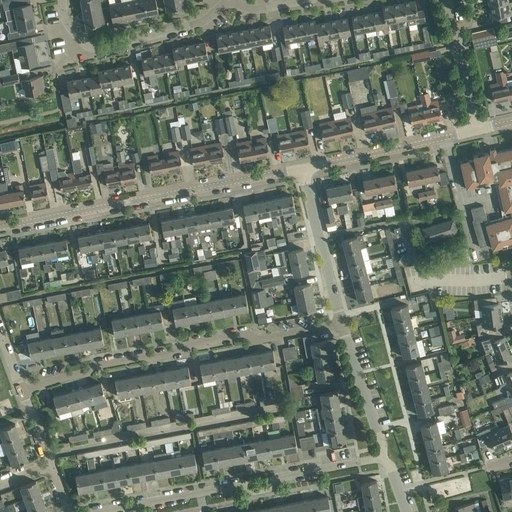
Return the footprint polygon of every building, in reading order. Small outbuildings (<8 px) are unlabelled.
[(33,15),(31,6),(28,4),(19,6),(18,0),(2,4),(4,11),(5,10),(7,21),(33,15)] [(132,0),(120,3),(124,22),(136,20),(132,0)] [(143,0),(133,0),(132,0),(136,20),(147,18),(143,0)] [(155,0),(143,0),(147,18),(159,16),(155,0)] [(183,1),(165,4),(166,11),(184,8),(183,1)] [(415,1),(404,3),(407,19),(408,25),(426,22),(423,11),(417,12),(415,1)] [(82,6),(83,13),(101,9),(100,3),(82,6)] [(124,22),(120,3),(109,5),(113,25),(124,22)] [(404,3),(393,5),(396,21),(407,19),(404,3)] [(507,3),(488,6),(490,19),(509,16),(508,10),(510,10),(509,3),(507,3)] [(382,7),(383,11),(385,24),(386,23),(391,22),(393,30),(397,29),(396,21),(393,5),(382,7)] [(83,13),(84,20),(103,16),(101,9),(83,13)] [(372,13),(375,29),(383,28),(384,34),(388,33),(386,23),(385,24),(383,11),(372,13)] [(365,31),(375,29),(372,13),(362,15),(365,31)] [(33,28),(35,24),(33,15),(7,21),(5,21),(6,23),(8,24),(10,31),(8,34),(9,39),(26,35),(24,30),(33,28)] [(354,33),(365,31),(362,15),(351,17),(354,33)] [(103,16),(84,20),(86,27),(104,23),(103,16)] [(347,18),(337,20),(340,36),(350,34),(347,18)] [(337,20),(326,22),(329,38),(340,36),(337,20)] [(315,21),(304,23),(307,39),(317,37),(318,37),(316,24),(315,21)] [(326,22),(316,24),(318,37),(317,37),(319,46),(323,46),(322,40),(329,38),(326,22)] [(304,23),(293,25),(296,41),(307,39),(304,23)] [(270,25),(259,27),(262,43),(273,41),(270,25)] [(296,41),(293,25),(282,27),(284,38),(280,39),(283,56),(289,55),(288,49),(291,48),(290,42),(296,41)] [(259,27),(248,30),(251,45),(262,43),(259,27)] [(427,27),(422,28),(425,43),(430,42),(427,27)] [(471,34),(473,43),(496,37),(494,28),(471,34)] [(248,30),(237,32),(240,48),(251,45),(248,30)] [(511,39),(511,30),(495,35),(497,42),(511,39)] [(237,32),(226,34),(230,50),(240,48),(237,32)] [(230,50),(226,34),(216,36),(219,52),(230,50)] [(37,64),(33,43),(23,45),(22,39),(10,42),(0,44),(0,52),(12,50),(14,58),(19,56),(21,68),(37,64)] [(205,42),(194,44),(197,60),(208,58),(205,42)] [(194,44),(183,46),(186,62),(197,60),(194,44)] [(186,62),(183,46),(172,49),(173,52),(176,68),(178,68),(177,64),(186,62)] [(271,49),(274,61),(281,59),(278,47),(271,49)] [(498,50),(489,52),(493,69),(502,66),(498,50)] [(370,59),(369,54),(369,51),(367,51),(367,53),(366,53),(366,54),(359,56),(360,61),(370,59)] [(430,59),(428,51),(411,55),(413,63),(430,59)] [(173,52),(161,55),(164,71),(176,68),(173,52)] [(161,55),(149,57),(154,85),(158,85),(155,73),(164,71),(161,55)] [(154,85),(149,57),(137,60),(140,76),(144,75),(148,74),(151,86),(154,85)] [(244,79),(241,66),(241,67),(240,63),(233,64),(234,68),(233,68),(236,81),(237,85),(247,83),(247,79),(244,79)] [(130,65),(119,67),(122,83),(133,81),(130,65)] [(119,67),(108,69),(111,85),(122,83),(119,67)] [(348,69),(350,80),(369,78),(368,67),(348,69)] [(97,72),(98,75),(101,92),(103,91),(102,87),(111,85),(108,69),(97,72)] [(504,70),(503,71),(510,99),(511,98),(511,80),(507,81),(504,70)] [(510,99),(503,71),(495,73),(497,84),(491,85),(495,102),(510,99)] [(0,87),(4,87),(4,85),(20,81),(18,73),(5,76),(0,77),(0,87)] [(397,96),(393,79),(392,79),(391,74),(386,75),(387,80),(386,80),(390,98),(397,96)] [(98,75),(88,78),(91,94),(101,92),(98,75)] [(43,92),(40,76),(21,80),(22,88),(24,88),(26,96),(43,92)] [(88,78),(77,80),(80,96),(91,94),(88,78)] [(80,96),(77,80),(66,82),(69,93),(60,94),(64,112),(72,110),(70,98),(80,96)] [(296,80),(292,88),(298,92),(302,84),(296,80)] [(158,102),(157,97),(153,98),(152,92),(143,93),(146,104),(158,102)] [(349,92),(342,94),(344,108),(352,106),(349,92)] [(428,94),(420,96),(426,122),(441,119),(437,101),(430,102),(428,94)] [(426,122),(420,96),(422,105),(421,105),(422,109),(418,110),(417,106),(408,108),(412,126),(426,122)] [(188,104),(189,112),(198,110),(197,102),(188,104)] [(181,140),(178,127),(180,126),(178,118),(176,106),(172,107),(174,121),(169,122),(173,142),(181,140)] [(168,115),(167,108),(158,109),(159,117),(168,115)] [(392,108),(376,111),(380,128),(396,125),(392,108)] [(225,116),(229,135),(236,134),(232,115),(231,110),(224,111),(225,116)] [(308,110),(300,112),(304,128),(312,126),(308,110)] [(346,110),(334,113),(336,118),(347,115),(346,110)] [(217,119),(215,120),(218,133),(224,132),(222,119),(224,118),(222,111),(216,112),(217,119)] [(380,128),(376,111),(361,115),(365,132),(380,128)] [(181,126),(184,140),(191,139),(188,124),(185,125),(183,117),(178,118),(180,126),(181,126)] [(277,131),(275,118),(267,119),(270,132),(277,131)] [(350,118),(334,121),(338,138),(354,134),(350,118)] [(108,121),(91,123),(92,132),(110,130),(108,121)] [(338,138),(334,121),(329,122),(319,124),(323,141),(338,138)] [(146,122),(136,124),(140,148),(151,147),(146,122)] [(295,151),(309,148),(306,130),(291,133),(292,138),(295,151)] [(295,151),(292,138),(287,139),(286,134),(277,136),(280,154),(295,151)] [(258,145),(252,146),(254,159),(269,156),(266,138),(257,140),(258,145)] [(254,159),(252,146),(251,141),(236,144),(240,162),(254,159)] [(2,145),(4,153),(14,150),(11,142),(2,145)] [(207,151),(206,151),(209,163),(224,160),(221,143),(206,146),(207,151)] [(92,145),(85,147),(89,165),(95,163),(92,145)] [(115,146),(118,162),(125,161),(123,150),(122,151),(121,145),(115,146)] [(45,149),(46,151),(50,170),(57,168),(53,147),(45,149)] [(209,163),(206,151),(201,152),(200,147),(190,149),(191,156),(193,166),(209,163)] [(511,148),(494,153),(494,154),(488,155),(488,153),(473,156),(474,159),(466,161),(466,164),(461,165),(466,188),(481,185),(480,180),(493,177),(492,171),(497,170),(499,183),(498,183),(504,212),(510,210),(511,216),(511,217),(486,225),(485,222),(487,221),(483,205),(470,209),(473,220),(472,220),(480,247),(491,244),(493,249),(501,246),(502,249),(511,246),(511,244),(511,243),(511,148)] [(41,156),(39,156),(42,171),(50,170),(46,151),(41,152),(41,156)] [(170,158),(164,159),(166,171),(182,168),(179,151),(169,153),(170,158)] [(166,171),(164,159),(159,160),(158,155),(147,157),(151,174),(166,171)] [(72,160),(74,173),(77,189),(93,186),(91,174),(83,176),(80,159),(72,160)] [(118,165),(119,171),(120,171),(122,184),(137,181),(133,163),(126,165),(126,164),(118,165)] [(437,165),(421,169),(424,182),(440,179),(437,165)] [(120,171),(119,171),(114,172),(113,168),(104,169),(107,187),(122,184),(120,171)] [(424,182),(421,169),(406,172),(408,185),(424,182)] [(74,173),(66,174),(64,171),(58,172),(61,192),(77,189),(74,173)] [(394,174),(378,178),(381,191),(396,188),(394,174)] [(381,191),(378,178),(362,181),(365,194),(381,191)] [(29,186),(30,192),(32,201),(48,198),(45,183),(29,186)] [(349,183),(338,186),(341,200),(353,197),(350,183),(349,183)] [(17,191),(8,193),(10,206),(25,203),(23,193),(22,184),(16,185),(17,191)] [(341,200),(338,186),(326,188),(325,188),(329,203),(329,202),(341,200)] [(434,190),(426,192),(427,199),(435,197),(434,190)] [(426,192),(418,193),(419,200),(427,199),(426,192)] [(0,207),(10,206),(8,193),(0,194),(0,207)] [(292,195),(280,198),(283,217),(291,215),(293,223),(297,222),(295,210),(292,195)] [(280,198),(267,200),(270,215),(282,212),(283,217),(280,198)] [(392,206),(391,198),(382,200),(384,208),(386,217),(395,215),(394,209),(393,206),(392,206)] [(268,228),(273,227),(271,219),(270,215),(267,200),(255,203),(258,217),(259,222),(266,221),(268,228)] [(384,208),(382,200),(375,202),(376,210),(384,208)] [(246,220),(258,217),(255,203),(243,205),(246,220)] [(232,208),(220,210),(223,225),(235,222),(232,207),(231,207),(232,208)] [(326,223),(331,221),(334,221),(330,207),(322,208),(325,223),(326,223)] [(220,210),(208,212),(211,227),(223,225),(220,210)] [(211,241),(214,240),(212,232),(211,227),(208,212),(196,214),(202,242),(203,249),(205,257),(211,256),(210,248),(208,249),(207,241),(205,241),(203,235),(210,234),(211,241)] [(202,242),(196,214),(185,217),(188,231),(187,232),(188,237),(190,245),(193,244),(192,237),(198,235),(200,243),(202,242)] [(339,227),(345,226),(342,214),(336,216),(339,227)] [(176,234),(187,232),(188,231),(185,217),(173,219),(176,234)] [(356,218),(358,227),(364,225),(363,217),(356,218)] [(164,236),(176,234),(173,219),(161,221),(164,236)] [(422,229),(426,242),(457,232),(453,219),(422,229)] [(148,223),(137,226),(140,240),(152,238),(149,223),(148,223)] [(137,226),(125,228),(128,243),(140,240),(137,226)] [(125,228),(113,230),(116,245),(128,243),(125,228)] [(113,230),(102,232),(104,247),(116,245),(113,230)] [(102,232),(90,235),(93,249),(104,247),(102,232)] [(93,249),(90,235),(78,237),(78,236),(77,236),(80,252),(93,249)] [(342,240),(345,253),(360,249),(358,242),(364,241),(362,235),(342,240)] [(276,240),(277,244),(277,247),(286,245),(284,238),(276,240)] [(56,256),(69,254),(66,239),(65,239),(54,242),(56,256)] [(56,256),(54,242),(42,244),(45,258),(45,259),(46,264),(43,265),(45,272),(47,272),(51,271),(49,264),(51,264),(50,258),(56,256)] [(33,261),(45,259),(45,258),(42,244),(30,246),(33,261)] [(21,263),(33,261),(30,246),(19,248),(18,248),(21,263)] [(276,267),(306,261),(303,249),(288,252),(287,250),(278,252),(280,266),(276,267)] [(345,253),(348,265),(363,261),(360,249),(345,253)] [(0,251),(0,273),(9,272),(7,263),(8,263),(5,250),(0,251)] [(256,271),(260,270),(256,251),(244,253),(248,273),(256,271)] [(109,252),(102,253),(104,261),(111,260),(109,252)] [(143,259),(145,268),(157,265),(156,258),(157,257),(155,257),(151,258),(143,259)] [(226,261),(227,268),(237,266),(235,259),(226,261)] [(227,268),(226,261),(217,263),(218,269),(227,268)] [(308,272),(306,261),(276,267),(276,268),(278,267),(279,274),(292,272),(293,275),(308,272)] [(348,265),(352,277),(366,273),(363,261),(348,265)] [(397,278),(402,276),(399,265),(394,266),(397,278)] [(93,269),(84,271),(85,279),(95,277),(93,269)] [(170,279),(179,277),(178,271),(159,274),(162,286),(170,280),(170,279)] [(258,278),(256,271),(248,273),(251,290),(285,282),(284,276),(261,280),(261,281),(255,282),(254,279),(258,278)] [(352,277),(355,289),(370,286),(366,273),(352,277)] [(142,284),(141,278),(132,280),(133,286),(142,284)] [(294,287),(297,300),(313,297),(310,283),(294,287)] [(370,286),(355,289),(358,302),(373,298),(370,286)] [(5,292),(7,300),(21,297),(19,289),(5,292)] [(252,291),(251,292),(254,308),(267,305),(264,289),(252,291)] [(55,295),(57,301),(66,299),(65,293),(55,295)] [(245,294),(233,296),(236,313),(248,310),(245,294)] [(427,300),(426,294),(416,297),(417,302),(427,300)] [(233,296),(221,299),(224,315),(236,313),(233,296)] [(183,299),(187,322),(200,320),(196,303),(197,303),(195,297),(183,299)] [(313,297),(297,300),(299,313),(316,310),(313,297)] [(32,299),(33,306),(42,304),(41,298),(32,299)] [(33,306),(32,299),(22,301),(23,308),(33,306)] [(187,322),(183,299),(165,303),(166,309),(172,308),(175,324),(187,322)] [(221,299),(209,301),(212,317),(224,315),(221,299)] [(482,311),(482,316),(501,314),(499,303),(485,305),(485,303),(487,302),(487,300),(473,301),(474,309),(482,311)] [(209,301),(197,303),(196,303),(200,320),(212,317),(209,301)] [(391,308),(394,321),(409,317),(406,304),(391,308)] [(452,305),(442,306),(443,313),(453,311),(452,305)] [(160,310),(148,312),(151,329),(163,327),(160,310)] [(148,312),(136,315),(139,331),(151,329),(148,312)] [(265,312),(257,313),(259,324),(267,322),(265,312)] [(501,314),(482,316),(483,324),(476,326),(477,336),(491,333),(491,329),(489,329),(488,327),(502,325),(501,314)] [(136,315),(123,317),(127,334),(139,331),(136,315)] [(127,334),(123,317),(111,320),(114,336),(127,334)] [(394,321),(397,333),(413,329),(409,317),(394,321)] [(101,327),(88,330),(92,347),(104,344),(101,327)] [(51,331),(52,337),(55,354),(67,351),(64,335),(63,329),(51,331)] [(397,333),(400,345),(416,341),(413,329),(397,333)] [(88,330),(76,332),(80,349),(92,347),(88,330)] [(465,340),(463,333),(456,335),(455,330),(447,332),(450,344),(461,342),(465,340)] [(76,332),(64,335),(67,351),(80,349),(76,332)] [(485,356),(492,353),(509,346),(505,336),(492,341),(491,339),(493,338),(492,335),(478,338),(485,356)] [(52,337),(40,340),(43,356),(55,354),(52,337)] [(465,340),(461,342),(462,347),(476,344),(474,338),(470,339),(465,340)] [(43,356),(40,340),(27,342),(31,359),(43,356)] [(310,343),(313,356),(329,353),(326,341),(327,341),(327,340),(310,343)] [(416,341),(400,345),(403,357),(419,353),(416,341)] [(291,359),(297,358),(295,346),(289,347),(291,359)] [(511,353),(509,346),(492,353),(494,359),(488,363),(491,371),(504,366),(503,363),(501,364),(500,362),(511,357),(511,353)] [(291,359),(289,347),(282,349),(285,360),(291,359)] [(273,350),(260,353),(264,369),(276,367),(273,350)] [(260,353),(248,355),(251,371),(264,369),(260,353)] [(313,356),(315,368),(331,365),(329,353),(313,356)] [(248,355),(236,357),(239,374),(251,371),(248,355)] [(236,357),(224,360),(227,376),(239,374),(236,357)] [(224,360),(212,362),(215,378),(227,376),(224,360)] [(437,363),(439,372),(444,371),(451,369),(450,364),(442,365),(441,361),(437,363)] [(215,378),(212,362),(199,364),(203,381),(215,378)] [(406,367),(409,379),(424,375),(421,363),(406,367)] [(331,365),(315,368),(317,381),(334,378),(334,377),(333,378),(331,365)] [(188,366),(176,369),(179,385),(191,383),(188,366)] [(511,383),(511,370),(505,374),(504,372),(506,371),(505,368),(492,373),(495,382),(498,388),(505,386),(511,383)] [(176,369),(163,371),(167,387),(179,385),(176,369)] [(163,371),(151,373),(154,390),(167,387),(163,371)] [(151,373),(139,376),(142,392),(154,390),(151,373)] [(478,378),(480,384),(491,380),(488,374),(484,375),(478,377),(478,378)] [(409,379),(412,391),(428,387),(424,375),(409,379)] [(139,376),(127,378),(130,394),(142,392),(139,376)] [(130,394),(127,378),(115,380),(118,397),(119,403),(132,401),(130,394)] [(101,383),(89,386),(93,402),(105,398),(101,383)] [(291,393),(303,391),(301,384),(289,387),(291,393)] [(89,386),(77,390),(82,406),(93,402),(89,386)] [(412,391),(415,403),(431,399),(428,387),(412,391)] [(77,390),(65,393),(70,409),(82,406),(77,390)] [(269,404),(279,402),(277,391),(267,393),(268,399),(269,404)] [(304,397),(303,391),(291,393),(292,399),(304,397)] [(320,394),(322,407),(339,403),(336,391),(320,394)] [(70,409),(65,393),(53,397),(58,413),(70,409)] [(431,399),(415,403),(418,416),(434,411),(432,405),(440,403),(438,397),(431,399)] [(492,403),(494,409),(507,404),(504,398),(492,403)] [(220,408),(221,413),(231,411),(229,401),(219,403),(220,408)] [(341,416),(339,403),(322,407),(316,408),(318,420),(341,416)] [(458,411),(456,404),(453,405),(452,404),(438,407),(440,415),(458,411)] [(511,420),(511,416),(508,407),(507,404),(501,406),(507,422),(511,420)] [(203,417),(221,413),(220,408),(208,410),(207,406),(201,407),(203,417)] [(467,409),(459,411),(461,419),(469,417),(467,409)] [(307,422),(305,410),(294,411),(296,424),(303,423),(307,422)] [(276,416),(279,428),(279,431),(285,430),(284,420),(291,419),(290,414),(276,416)] [(276,416),(264,419),(265,424),(271,423),(272,429),(279,428),(276,416)] [(318,420),(321,433),(344,429),(341,416),(318,420)] [(420,425),(423,437),(439,433),(436,421),(420,425)] [(296,424),(299,435),(305,434),(303,423),(296,424)] [(19,436),(15,424),(0,429),(0,432),(3,442),(19,436)] [(506,446),(499,429),(497,425),(486,430),(487,434),(495,451),(506,446)] [(511,431),(509,425),(499,429),(506,446),(511,443),(511,431)] [(226,436),(226,431),(225,426),(212,428),(213,434),(220,432),(221,437),(226,436)] [(213,434),(212,428),(203,430),(196,431),(198,439),(205,438),(204,435),(213,434)] [(344,429),(321,433),(327,432),(329,444),(346,441),(344,429)] [(483,431),(476,434),(480,447),(481,447),(485,445),(489,443),(483,431)] [(423,437),(426,449),(442,445),(439,433),(423,437)] [(294,434),(282,437),(285,453),(297,450),(294,434)] [(315,447),(312,435),(306,437),(308,449),(315,447)] [(3,442),(8,454),(23,448),(19,436),(3,442)] [(151,445),(166,442),(165,437),(150,440),(151,445)] [(282,437),(268,439),(271,455),(285,453),(282,437)] [(306,437),(299,438),(301,450),(308,449),(306,437)] [(268,439),(255,442),(258,458),(271,455),(268,439)] [(150,440),(137,443),(138,448),(139,452),(152,450),(151,445),(150,440)] [(255,442),(241,444),(245,460),(258,458),(255,442)] [(466,446),(467,451),(477,448),(475,443),(466,446)] [(241,444),(228,447),(231,463),(245,460),(241,444)] [(426,449),(429,461),(445,457),(442,445),(426,449)] [(228,447),(215,449),(218,465),(231,463),(228,447)] [(23,448),(8,454),(12,466),(28,460),(27,460),(23,448)] [(218,465),(215,449),(202,452),(205,468),(218,465)] [(194,453),(183,455),(186,472),(197,470),(194,453)] [(183,455),(169,457),(172,474),(186,472),(183,455)] [(169,457),(156,460),(159,477),(172,474),(169,457)] [(445,457),(429,461),(433,474),(448,470),(445,457)] [(156,460),(142,463),(146,479),(159,477),(156,460)] [(142,463),(129,465),(132,482),(146,479),(142,463)] [(129,465),(115,468),(119,484),(132,482),(129,465)] [(115,468),(102,470),(105,487),(119,484),(115,468)] [(102,470),(89,473),(92,489),(105,487),(102,470)] [(92,489),(89,473),(75,476),(78,492),(92,489)] [(504,499),(511,498),(511,499),(511,477),(500,479),(504,499)] [(20,487),(24,499),(40,494),(35,482),(36,482),(36,481),(20,487)] [(362,489),(363,496),(378,493),(376,481),(361,483),(361,484),(355,485),(356,490),(362,489)] [(357,497),(359,509),(380,506),(378,493),(363,496),(357,497)] [(24,499),(29,511),(44,506),(40,494),(24,499)] [(330,511),(328,497),(314,499),(316,511),(330,511)] [(316,511),(314,499),(301,502),(303,511),(316,511)] [(303,511),(301,502),(288,504),(289,511),(303,511)] [(16,511),(13,503),(4,506),(0,508),(0,511),(16,511)] [(454,508),(454,511),(475,511),(473,503),(454,508)]
